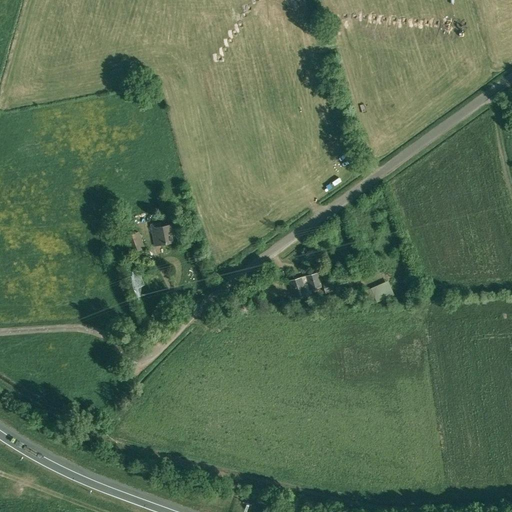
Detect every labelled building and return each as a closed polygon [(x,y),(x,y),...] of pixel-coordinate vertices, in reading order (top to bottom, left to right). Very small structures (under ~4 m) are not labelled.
[(155,246),(175,242),(172,225),(159,227),(159,223),(151,225),(155,246)] [(126,237),(132,253),(144,248),(138,232),(126,237)] [(339,268),(338,265),(336,259),(331,260),(328,261),(331,270),(339,268)] [(303,278),(302,277),(289,281),(294,299),(307,295),(312,293),(311,290),(322,287),(318,273),(306,276),(306,277),(303,278)] [(325,293),(349,287),(346,276),(323,282),(325,293)]
